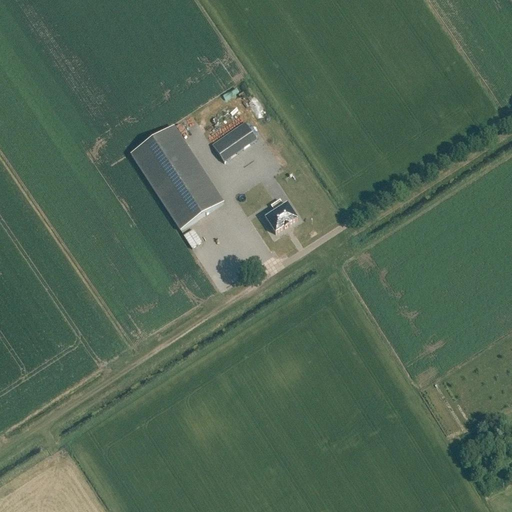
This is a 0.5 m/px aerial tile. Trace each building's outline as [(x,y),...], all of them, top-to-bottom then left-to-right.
[(245,124),(212,147),(224,164),(257,141),(245,124)] [(131,157),(181,233),(223,205),(174,129),(131,157)] [(288,206),(284,208),(280,202),(271,208),(275,214),(265,221),(276,236),(284,231),(290,227),(289,227),(298,222),(288,206)] [(266,205),(255,213),(259,220),(271,212),(266,205)] [(193,232),(182,236),(188,250),(199,245),(193,232)]
